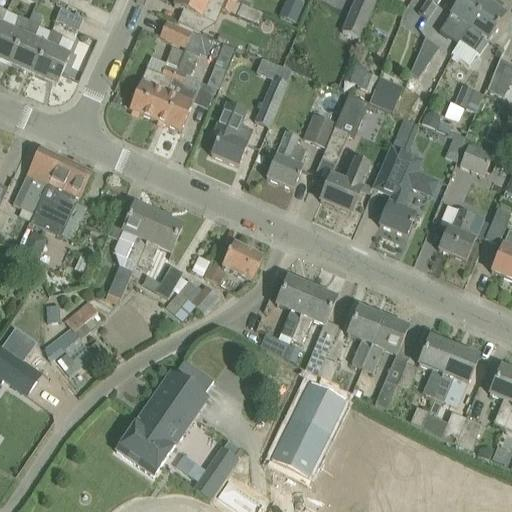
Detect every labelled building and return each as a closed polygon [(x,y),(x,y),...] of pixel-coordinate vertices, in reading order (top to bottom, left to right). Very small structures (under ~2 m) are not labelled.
[(178,0),(175,9),(202,21),(208,7),(257,28),(263,16),(236,5),(225,0),(178,0)] [(287,0),(279,20),(296,27),(305,5),(292,0),(287,0)] [(357,0),(343,34),(359,42),(377,0),(357,0)] [(423,0),(428,3),(419,16),(427,22),(436,9),(437,9),(443,0),(423,0)] [(460,44),(487,5),(480,0),(462,0),(450,17),(451,18),(439,35),(447,40),(459,24),(469,31),(460,44)] [(487,5),(460,44),(479,57),(488,44),(489,45),(507,18),(487,5)] [(84,22),(66,14),(61,12),(56,24),(79,34),(84,22)] [(32,16),(29,24),(19,20),(13,34),(1,29),(0,30),(0,62),(11,67),(33,17),(32,16)] [(43,21),(33,17),(11,67),(34,78),(46,49),(33,43),(43,21)] [(168,26),(162,40),(186,50),(192,37),(168,26)] [(46,49),(34,78),(57,88),(70,59),(57,54),(63,39),(53,34),(46,49)] [(184,55),(159,114),(156,123),(182,134),(198,95),(183,88),(187,78),(190,79),(200,57),(206,60),(212,45),(192,37),(186,50),(184,55)] [(423,83),(418,80),(440,50),(426,41),(406,88),(415,94),(423,83)] [(215,69),(226,74),(235,52),(224,47),(215,69)] [(159,114),(184,55),(173,51),(161,79),(147,73),(142,85),(130,113),(156,123),(159,114)] [(511,64),(500,60),(487,93),(504,100),(511,79),(511,64)] [(226,74),(215,69),(207,88),(218,93),(226,74)] [(366,76),(359,94),(360,95),(357,101),(368,105),(377,80),(366,76)] [(269,131),(288,87),(275,81),(256,126),(269,131)] [(466,111),(469,112),(476,95),(463,90),(452,115),(462,119),(466,111)] [(374,93),(368,107),(392,117),(398,103),(374,93)] [(335,132),(322,162),(336,167),(348,138),(354,140),(368,107),(349,98),(335,132)] [(216,133),(221,136),(211,158),(239,170),(249,147),(236,142),(248,113),(228,104),(216,133)] [(422,126),(437,132),(440,124),(439,120),(437,116),(433,114),(428,115),(425,118),(422,126)] [(325,121),(315,146),(326,151),(336,126),(325,121)] [(393,148),(405,153),(416,127),(403,122),(393,148)] [(440,124),(437,132),(448,137),(451,129),(440,124)] [(304,170),(300,169),(307,153),(296,148),(299,140),(286,135),(267,181),(295,193),(304,170)] [(19,210),(23,212),(34,216),(60,160),(45,153),(46,151),(42,149),(41,151),(24,186),(29,189),(19,210)] [(374,192),(392,199),(389,206),(389,205),(379,228),(407,240),(416,217),(402,211),(410,192),(432,201),(439,184),(417,175),(422,164),(391,150),(374,192)] [(461,169),(485,179),(493,160),(469,150),(461,169)] [(34,216),(31,224),(30,226),(60,240),(77,205),(79,206),(93,176),(77,168),(78,166),(74,165),(73,166),(60,160),(34,216)] [(352,217),(360,198),(359,198),(371,169),(355,162),(345,186),(331,180),(321,204),(352,217)] [(135,209),(123,234),(137,240),(127,264),(137,268),(159,220),(135,209)] [(19,220),(31,224),(34,216),(23,212),(19,220)] [(484,222),(475,218),(460,212),(452,232),(448,231),(439,253),(467,265),(476,242),(484,222)] [(159,220),(137,268),(148,273),(159,250),(171,255),(183,230),(159,220)] [(496,248),(502,232),(500,231),(502,227),(492,223),(483,243),(496,248)] [(49,241),(32,233),(22,254),(39,262),(49,241)] [(234,246),(230,255),(223,269),(253,284),(264,260),(234,246)] [(511,283),(511,252),(503,249),(492,275),(511,283)] [(203,281),(208,268),(209,268),(210,264),(198,259),(192,274),(198,276),(197,278),(203,281)] [(226,275),(209,268),(208,268),(203,281),(220,288),(226,275)] [(133,275),(120,269),(106,302),(118,307),(133,275)] [(159,289),(146,281),(143,288),(168,302),(183,276),(171,269),(159,289)] [(188,284),(179,295),(166,310),(182,324),(195,310),(203,316),(218,300),(206,289),(203,293),(190,282),(188,284)] [(288,282),(284,292),(277,308),(291,314),(281,338),(292,342),(313,293),(288,282)] [(292,342),(302,346),(312,323),(326,329),(337,303),(313,293),(292,342)] [(99,331),(91,321),(97,317),(88,305),(64,324),(70,332),(41,352),(50,366),(64,355),(67,358),(82,345),(81,344),(99,331)] [(59,308),(45,308),(45,326),(59,326),(59,308)] [(352,367),(364,372),(384,322),(359,312),(348,338),(362,344),(352,367)] [(384,322),(364,372),(373,376),(383,353),(397,359),(408,332),(384,322)] [(0,380),(26,398),(40,378),(22,365),(35,346),(14,331),(1,350),(0,351),(0,380)] [(266,337),(260,351),(283,362),(289,348),(266,337)] [(332,345),(320,340),(305,373),(319,379),(326,361),(325,361),(332,345)] [(423,397),(434,402),(455,352),(430,342),(418,370),(432,376),(423,397)] [(111,359),(98,344),(92,349),(105,364),(111,359)] [(284,362),(294,366),(300,353),(290,348),(284,362)] [(455,352),(434,402),(445,406),(453,385),(467,391),(479,362),(455,352)] [(326,361),(319,379),(331,385),(338,367),(326,361)] [(181,362),(172,375),(171,374),(117,454),(154,480),(177,446),(209,400),(207,399),(216,386),(181,362)] [(494,427),(504,431),(511,412),(511,375),(501,371),(490,398),(504,403),(494,427)] [(375,408),(387,413),(397,390),(385,384),(375,408)] [(271,465),(307,482),(347,403),(311,386),(271,465)] [(362,395),(354,391),(352,397),(360,400),(362,395)] [(410,426),(422,431),(427,419),(428,415),(417,411),(410,426)] [(441,442),(456,448),(467,422),(452,416),(447,427),(427,419),(422,431),(421,432),(442,440),(441,442)] [(467,422),(456,448),(471,454),(482,428),(467,422)] [(244,454),(229,444),(224,452),(238,462),(244,454)] [(489,463),(494,451),(487,449),(479,452),(477,458),(489,463)] [(496,451),(493,463),(508,467),(511,455),(496,451)]
